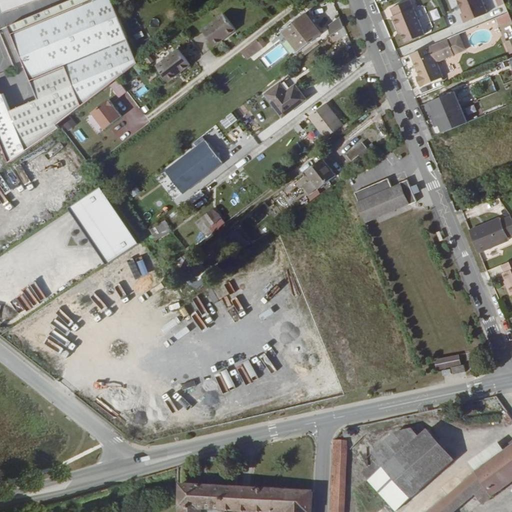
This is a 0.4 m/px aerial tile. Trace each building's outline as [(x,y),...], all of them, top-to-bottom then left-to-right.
[(1,0),(6,11),(31,0),(1,0)] [(116,0),(70,0),(9,26),(32,80),(66,66),(84,108),(125,76),(143,62),(116,0)] [(399,28),(401,32),(405,42),(424,35),(409,0),(408,0),(390,7),(394,16),(391,16),(396,29),(399,28)] [(488,13),(482,0),(458,0),(464,12),(461,13),(465,23),(488,13)] [(308,8),(285,25),(302,47),(324,29),(308,8)] [(230,10),(208,27),(219,42),(241,25),(230,10)] [(328,23),(333,34),(347,28),(343,17),(328,23)] [(270,39),(264,32),(250,42),(256,49),(270,39)] [(466,51),(459,34),(447,39),(454,56),(466,51)] [(447,39),(410,54),(419,76),(416,77),(420,87),(443,77),(437,63),(454,56),(447,39)] [(399,53),(412,50),(411,44),(398,47),(399,53)] [(183,45),(162,62),(174,77),(195,60),(183,45)] [(346,63),(349,71),(361,67),(358,59),(346,63)] [(66,66),(32,80),(39,98),(11,110),(4,94),(0,95),(0,137),(11,164),(66,125),(65,122),(84,108),(66,66)] [(291,72),(283,79),(289,87),(297,80),(291,72)] [(289,87),(283,79),(269,89),(286,111),(307,94),(297,80),(289,87)] [(437,115),(461,105),(455,89),(430,99),(434,108),(437,115)] [(330,96),(313,109),(330,131),(347,118),(330,96)] [(116,97),(99,110),(112,127),(129,114),(116,97)] [(227,98),(220,104),(225,111),(232,105),(227,98)] [(468,121),(461,105),(437,115),(439,122),(443,131),(468,121)] [(229,129),(240,118),(233,111),(222,122),(229,129)] [(80,130),(75,133),(83,143),(87,139),(80,130)] [(209,137),(170,168),(187,190),(226,159),(209,137)] [(372,137),(366,140),(370,148),(376,145),(372,137)] [(372,150),(364,141),(348,154),(356,163),(372,150)] [(325,159),(307,172),(313,180),(304,187),(310,194),(319,188),(320,189),(337,175),(325,159)] [(360,200),(360,201),(368,220),(409,201),(411,203),(418,199),(408,177),(398,181),(398,183),(390,187),(386,177),(356,191),(360,200)] [(102,184),(70,206),(110,262),(142,240),(102,184)] [(283,195),(276,200),(284,210),(291,205),(283,195)] [(216,204),(205,214),(212,224),(224,214),(216,204)] [(511,231),(511,214),(511,213),(501,217),(507,233),(511,231)] [(507,233),(501,217),(499,214),(470,226),(479,248),(508,235),(507,233)] [(143,231),(147,241),(173,231),(169,221),(143,231)] [(88,267),(105,262),(103,255),(85,260),(88,267)] [(511,256),(502,260),(505,268),(503,268),(511,290),(511,289),(511,256)] [(190,265),(182,272),(188,280),(196,274),(190,265)] [(46,293),(51,289),(41,278),(37,282),(46,293)] [(14,299),(0,308),(0,314),(5,323),(22,311),(14,299)] [(135,312),(142,328),(154,323),(147,307),(135,312)] [(85,331),(80,334),(88,347),(92,344),(85,331)] [(436,370),(461,364),(458,354),(434,360),(436,370)] [(464,365),(451,368),(452,374),(465,372),(464,365)] [(154,425),(166,432),(173,419),(160,412),(154,425)] [(350,423),(342,425),(344,434),(352,432),(350,423)] [(369,475),(396,509),(457,458),(431,426),(421,434),(415,426),(398,429),(373,448),(385,462),(369,475)] [(334,437),(330,511),(346,511),(349,437),(334,437)] [(477,467),(467,476),(476,489),(482,498),(502,484),(503,486),(506,483),(505,482),(510,479),(511,480),(511,479),(511,442),(508,444),(477,467)] [(452,511),(452,510),(476,489),(467,476),(427,511),(452,511)] [(310,511),(312,488),(181,484),(179,511),(310,511)]
